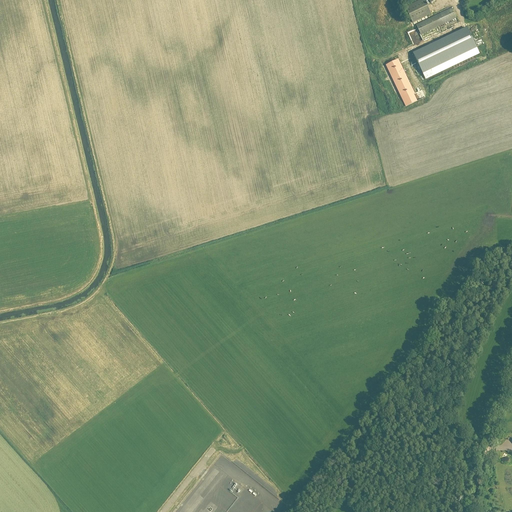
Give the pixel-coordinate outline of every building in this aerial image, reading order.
[(431,14),(424,0),(420,0),(405,8),(412,23),(431,14)] [(421,36),(456,19),(451,9),(416,26),(421,36)] [(476,47),(467,28),(413,54),(422,73),(476,47)] [(398,60),(386,66),(387,66),(403,100),(413,95),(397,61),(398,60)] [(235,471),(240,474),(245,464),(237,460),(234,466),(237,468),(235,471)] [(200,486),(180,511),(188,511),(205,490),(200,486)] [(255,494),(254,493),(253,496),(255,497),(254,499),(263,503),(266,497),(256,492),(255,494)] [(223,501),(234,509),(240,502),(230,494),(228,497),(227,496),(223,501)] [(259,505),(261,503),(253,497),(251,500),(259,505)]
